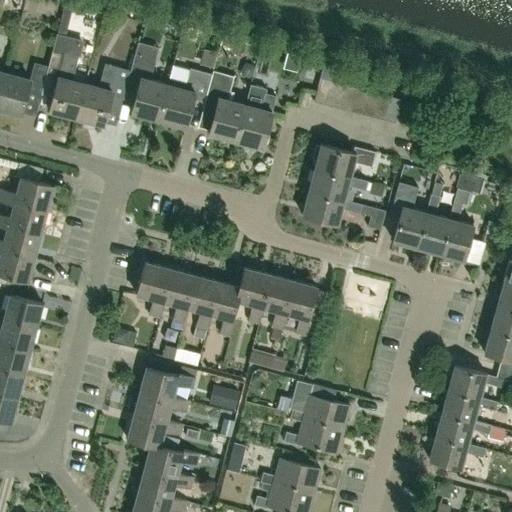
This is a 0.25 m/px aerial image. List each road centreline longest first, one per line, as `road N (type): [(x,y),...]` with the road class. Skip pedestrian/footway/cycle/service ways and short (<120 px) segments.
road 1 (residential): [(371,511),(431,310),(429,282),(265,233),(256,217)]
road 2 (residential): [(48,457),(123,172)]
road 3 (residential): [(256,217),(273,198),(294,115),(408,144)]
road 4 (residential): [(256,217),(246,204),(123,172)]
road 5 (residential): [(123,172),(0,136)]
